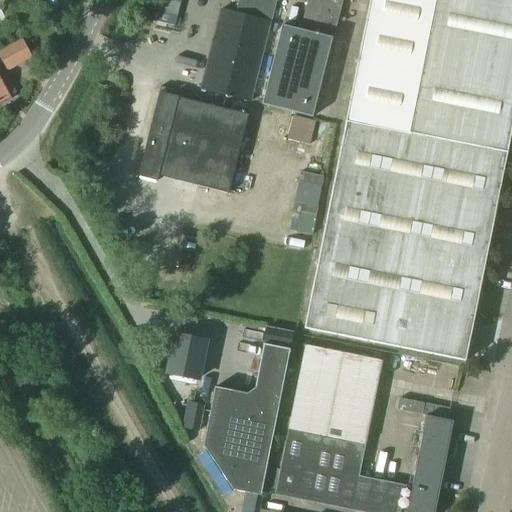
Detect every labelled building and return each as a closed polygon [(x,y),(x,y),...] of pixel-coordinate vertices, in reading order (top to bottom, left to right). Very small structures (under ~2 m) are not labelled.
[(220,13),(201,92),(251,104),(276,2),(265,0),(240,0),(237,17),(220,13)] [(308,0),(300,32),(333,41),(342,0),(308,0)] [(511,126),(511,0),(435,0),(422,65),(360,52),(304,330),(465,363),(511,126)] [(372,0),(362,52),(422,65),(435,0),(372,0)] [(281,28),(261,107),(313,120),(333,41),(300,32),(281,28)] [(0,58),(7,71),(31,58),(22,40),(0,51),(0,58)] [(0,105),(10,100),(8,98),(16,94),(6,76),(0,79),(0,105)] [(228,196),(248,118),(177,100),(178,100),(175,99),(176,94),(160,90),(139,179),(157,184),(158,179),(228,196)] [(292,117),(286,140),(308,146),(314,122),(292,117)] [(175,337),(173,345),(167,374),(197,380),(205,343),(175,337)] [(260,496),(290,351),(264,345),(255,388),(253,388),(247,392),(246,394),(214,387),(202,446),(232,491),(260,496)] [(290,431),(277,496),(354,511),(434,511),(445,461),(448,442),(452,423),(447,422),(449,410),(399,399),(396,411),(426,418),(412,488),(403,486),(403,487),(356,478),(363,446),(290,431)] [(184,416),(181,430),(199,433),(202,420),(184,416)] [(448,442),(445,461),(450,462),(453,443),(448,442)]
